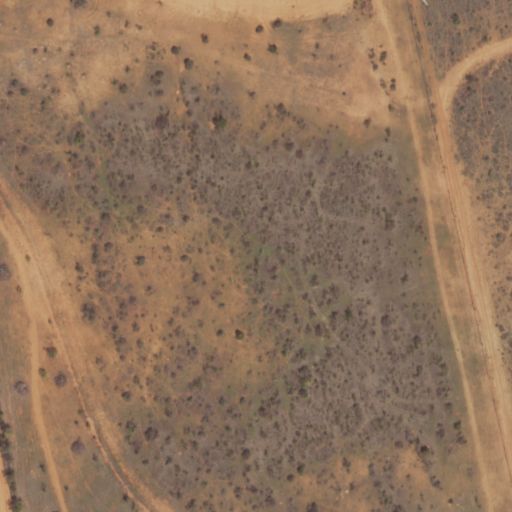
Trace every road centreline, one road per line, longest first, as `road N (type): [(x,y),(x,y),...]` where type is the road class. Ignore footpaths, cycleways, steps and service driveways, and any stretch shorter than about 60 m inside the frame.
road 1 (track): [(477,278),(443,108),(449,78),(511,42)]
road 2 (track): [(21,274),(28,369),(59,511)]
